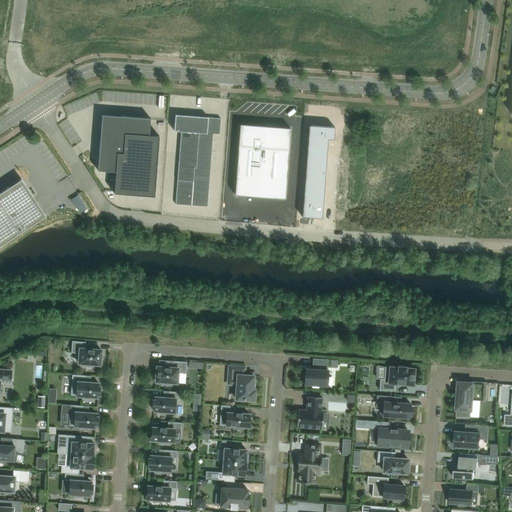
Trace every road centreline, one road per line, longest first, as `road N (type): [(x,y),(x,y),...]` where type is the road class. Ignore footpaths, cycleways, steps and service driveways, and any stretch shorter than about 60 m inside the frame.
road 1 (unclassified): [(34,103),(105,209),(125,217),(511,247)]
road 2 (tertiary): [(34,103),(103,68),(439,93),(466,82),(477,62),(486,0)]
road 3 (track): [(0,313),(27,300),(511,336)]
road 4 (residential): [(118,511),(128,350),(277,362),(266,511)]
road 5 (residential): [(511,378),(440,374),(427,511)]
